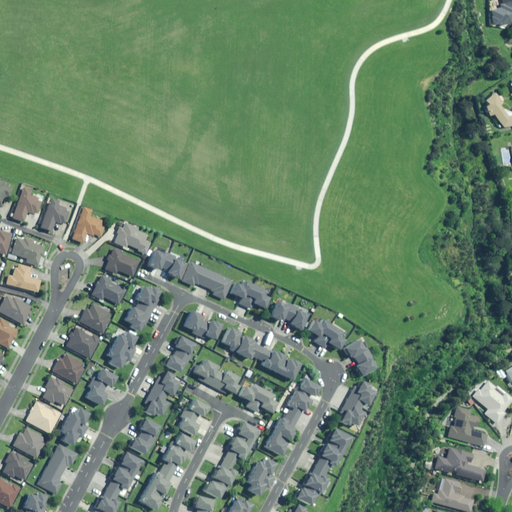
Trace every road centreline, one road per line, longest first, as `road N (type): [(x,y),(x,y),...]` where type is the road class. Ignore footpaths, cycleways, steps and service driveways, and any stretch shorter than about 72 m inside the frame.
road 1 (residential): [(265,511),(331,376),(296,345),(184,295)]
road 2 (residential): [(67,511),(184,295)]
road 3 (residential): [(0,414),(57,304)]
